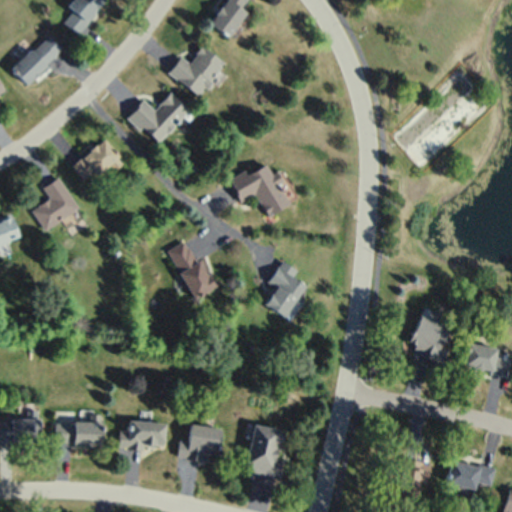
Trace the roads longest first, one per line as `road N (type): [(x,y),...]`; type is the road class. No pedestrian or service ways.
road 1 (residential): [(314,0),(359,94),(367,168),(350,393),(315,511)]
road 2 (residential): [(157,0),(87,84),(0,163)]
road 3 (residential): [(197,511),(113,491),(0,493)]
road 4 (residential): [(350,393),(511,428)]
